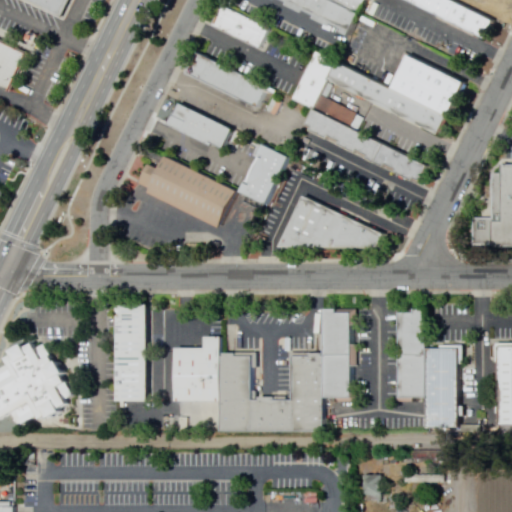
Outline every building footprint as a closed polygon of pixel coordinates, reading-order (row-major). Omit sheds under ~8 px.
[(30,0),(72,0),(65,16),(30,0)] [(333,0),(366,16),(355,39),(275,0),(333,0)] [(373,0),(367,15),(337,0),(373,0)] [(409,0),(452,0),(500,24),(492,41),(409,0)] [(226,7),(274,30),(264,51),(216,27),(226,7)] [(0,41),(32,57),(14,94),(0,87),(0,41)] [(341,64),(326,95),(318,111),(297,101),(320,54),(341,64)] [(191,79),(202,57),(273,91),(262,113),(191,79)] [(471,86),(455,119),(399,91),(415,58),(471,86)] [(334,82),(343,64),(455,120),(453,123),(452,122),(445,137),(334,82)] [(270,112),(277,99),(285,103),(279,116),(270,112)] [(185,106),(238,132),(227,154),(172,127),(178,114),(180,116),(185,106)] [(318,112),(434,169),(425,187),(315,133),(316,130),(311,127),(318,112)] [(264,144),(291,157),(268,205),(241,192),(264,144)] [(165,173),(172,159),(241,192),(243,194),(225,231),(154,196),(156,192),(145,186),(154,167),(165,173)] [(507,167),(511,167),(511,250),(498,250),(498,248),(477,248),(477,220),(496,220),(496,175),(507,175),(507,167)] [(310,199),(390,237),(384,250),(285,250),(310,199)] [(123,402),(124,304),(153,304),(153,402),(123,402)] [(335,399),(331,399),(331,309),(343,309),(362,309),(362,367),(358,367),(358,382),(362,382),(362,403),(335,403),(335,399)] [(401,403),(401,386),(406,386),(406,367),(401,367),(401,357),(406,357),(406,325),(402,325),(402,309),(434,309),(434,398),(422,398),(422,403),(401,403)] [(211,337),(227,337),(226,402),(181,402),(181,348),(211,348),(211,337)] [(16,351),(29,343),(31,347),(38,343),(42,348),(48,345),(54,356),(56,355),(60,362),(64,360),(70,373),(67,375),(71,382),(70,383),(77,396),(70,399),(73,404),(66,408),(68,411),(55,418),(54,415),(46,420),(43,414),(23,426),(17,414),(5,421),(1,413),(0,413),(0,386),(1,386),(0,384),(0,371),(14,364),(11,358),(18,354),(16,351)] [(501,343),(511,343),(511,426),(504,426),(504,363),(501,363),(501,343)] [(469,346),(469,365),(466,365),(466,407),(469,407),(469,416),(466,416),(466,428),(434,428),(434,349),(445,349),(445,346),(469,346)] [(258,356),(258,400),(265,400),(265,397),(281,397),(281,401),(299,401),(299,356),(316,356),(316,353),(328,353),(328,356),(330,356),(330,432),(227,432),(227,357),(229,357),(229,353),(241,353),(241,356),(258,356)] [(444,466),(413,466),(413,452),(444,452),(444,466)] [(448,485),(413,484),(413,476),(448,476),(448,485)] [(382,506),(364,506),(364,479),(382,479),(382,484),(382,501),(382,506)] [(436,510),(426,510),(426,495),(439,495),(439,504),(436,505),(436,510)] [(0,511),(0,502),(16,502),(16,507),(19,507),(19,511),(0,511)]
